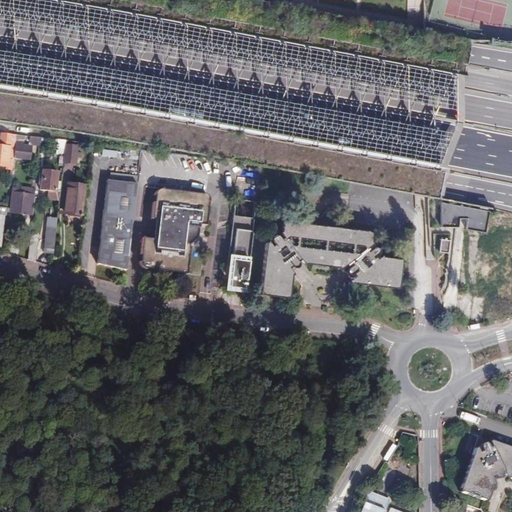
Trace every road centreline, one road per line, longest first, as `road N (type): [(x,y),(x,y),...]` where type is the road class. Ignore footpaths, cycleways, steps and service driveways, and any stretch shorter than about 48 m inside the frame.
road 1 (motorway): [(511,114),(0,20)]
road 2 (trunk): [(0,107),(511,196)]
road 3 (motorway): [(511,86),(75,0)]
road 4 (motorway): [(97,81),(511,157)]
road 5 (residential): [(406,350),(372,333),(141,305),(0,267)]
road 6 (trunk): [(511,61),(191,0)]
road 7 (residential): [(331,511),(407,392)]
road 8 (residential): [(420,215),(426,339)]
